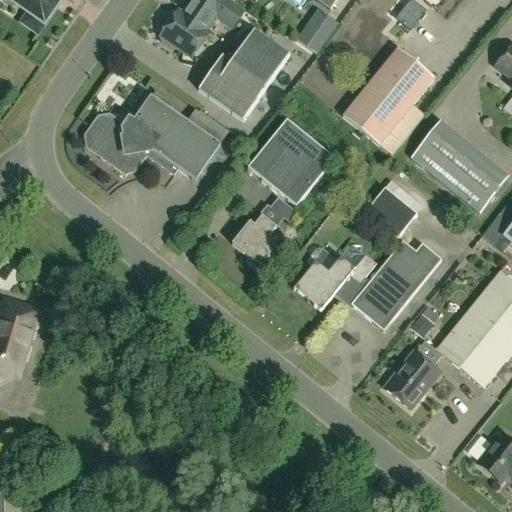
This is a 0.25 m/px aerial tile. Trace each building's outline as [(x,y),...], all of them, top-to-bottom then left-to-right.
[(45,25),(62,2),(59,0),(17,0),(15,4),(45,25)] [(206,0),(194,0),(183,16),(179,13),(162,37),(164,39),(163,41),(163,44),(173,51),(176,51),(178,48),(193,59),(211,35),(207,33),(217,18),(234,30),(245,14),(225,0),(214,0),(212,3),(206,0)] [(339,0),(314,0),(331,12),(339,0)] [(224,58),(200,92),(245,123),(291,58),(255,32),(233,65),(224,58)] [(511,49),(497,68),(511,79),(511,82),(509,86),(511,88),(511,49)] [(399,51),(344,118),(380,148),(435,80),(399,51)] [(152,98),(135,121),(161,139),(147,158),(175,178),(179,172),(196,184),(222,147),(152,98)] [(161,139),(135,121),(130,118),(122,130),(110,121),(102,123),(91,139),(92,147),(104,155),(101,160),(127,178),(134,168),(142,167),(147,158),(161,139)] [(297,210),(335,162),(287,123),(248,171),(297,210)] [(412,160),(433,177),(480,216),(510,179),(441,123),(412,160)] [(386,190),(366,215),(398,241),(418,216),(386,190)] [(249,225),(231,247),(249,262),(246,265),(260,277),(269,265),(266,263),(277,248),(268,241),(276,231),(262,220),(254,229),(249,225)] [(352,307),(385,333),(443,262),(423,246),(417,254),(404,243),(352,307)] [(342,260),(339,263),(325,251),(320,250),(316,252),(306,264),(313,269),(295,291),(322,313),(349,279),(360,287),(377,265),(366,257),(355,271),(342,260)] [(511,356),(511,282),(501,273),(437,352),(484,391),(511,356)] [(0,388),(19,379),(35,327),(37,327),(42,311),(27,307),(22,322),(1,315),(0,316),(0,388)] [(415,353),(385,390),(412,412),(442,375),(415,353)] [(478,457),(492,443),(483,435),(470,449),(478,457)] [(511,443),(502,436),(478,466),(502,485),(509,475),(511,477),(511,443)] [(322,452),(313,462),(320,468),(329,458),(322,452)]
